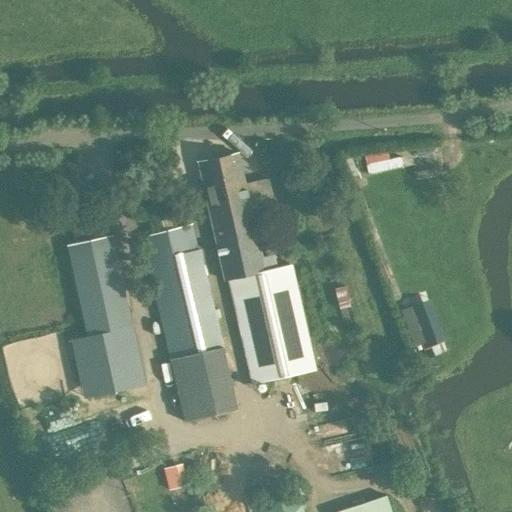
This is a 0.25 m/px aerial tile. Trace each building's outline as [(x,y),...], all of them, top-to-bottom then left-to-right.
[(239,152),(197,161),(224,279),(230,278),(254,383),(316,369),(292,264),(278,267),(274,253),(263,256),(252,207),(273,202),(268,180),(268,178),(246,183),(239,152)] [(113,235),(66,246),(83,319),(83,322),(87,335),(133,325),(130,312),(113,235)] [(195,250),(147,261),(170,359),(219,348),(195,250)] [(444,291),(450,309),(469,302),(462,279),(452,283),(453,288),(444,291)] [(411,306),(400,310),(413,345),(425,341),(422,334),(411,306)] [(452,347),(449,339),(459,335),(455,323),(444,327),(444,326),(422,334),(425,341),(430,355),(452,347)] [(392,511),(386,494),(333,511),(392,511)]
